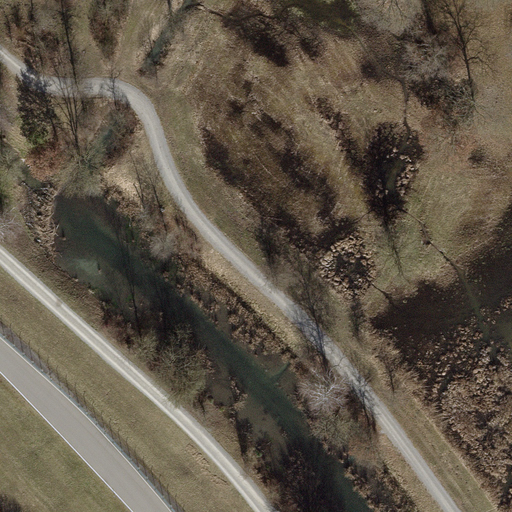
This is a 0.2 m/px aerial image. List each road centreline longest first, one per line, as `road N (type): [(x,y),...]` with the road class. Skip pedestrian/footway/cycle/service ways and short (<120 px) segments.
road 1 (track): [(452,511),(356,382),(178,195),(143,104),(117,86),(41,88),(0,51)]
road 2 (track): [(0,253),(184,417),(269,511)]
